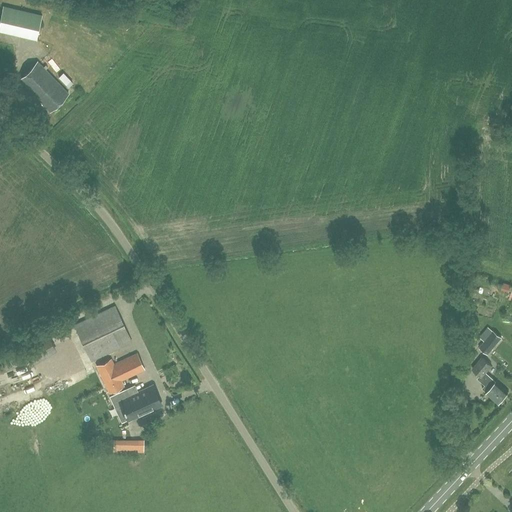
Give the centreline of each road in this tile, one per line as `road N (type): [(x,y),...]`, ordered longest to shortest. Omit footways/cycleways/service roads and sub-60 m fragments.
road 1 (unclassified): [(294,511),(109,223),(0,113)]
road 2 (secondary): [(424,511),(511,418)]
